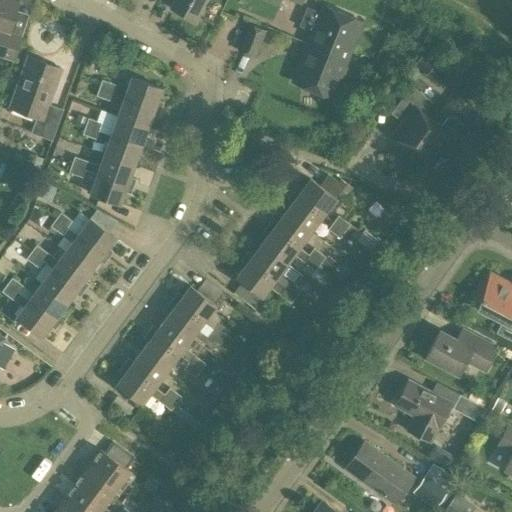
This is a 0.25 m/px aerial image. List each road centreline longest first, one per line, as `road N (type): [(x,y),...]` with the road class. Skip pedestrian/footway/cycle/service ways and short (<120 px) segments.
road 1 (residential): [(77,0),(204,73),(207,198),(197,224),(65,398)]
road 2 (residential): [(267,511),(473,226)]
road 3 (residential): [(34,511),(98,424),(65,398)]
